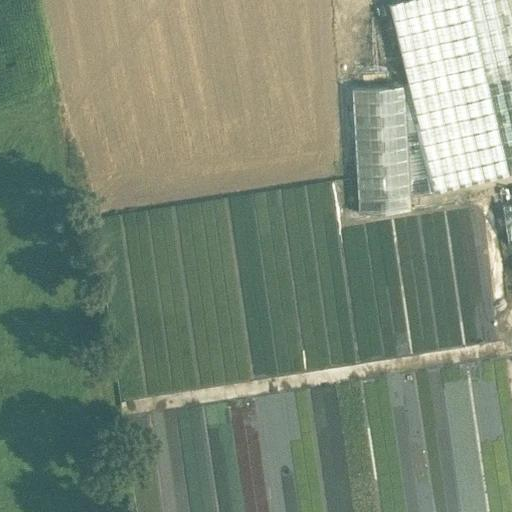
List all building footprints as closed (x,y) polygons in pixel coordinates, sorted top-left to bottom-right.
[(511,0),(389,0),(390,0),(409,83),(433,188),(511,169),(511,0)] [(409,83),(352,86),(359,210),(361,226),(412,218),(411,193),(433,188),(409,83)] [(251,191),(237,199),(235,221),(239,229),(258,226),(258,236),(255,231),(238,234),(236,252),(250,245),(274,247),(276,246),(272,239),(270,228),(276,224),(282,225),(295,218),(283,217),(284,205),(298,207),(334,200),(335,187),(329,178),(273,188),(265,192),(251,191)] [(361,226),(352,228),(358,265),(511,239),(511,201),(412,218),(361,226)] [(298,302),(344,302),(344,259),(326,259),(326,266),(304,266),(304,260),(290,260),(290,275),(321,274),(321,292),(298,292),(298,302)] [(459,280),(404,300),(410,316),(464,296),(459,280)] [(373,432),(347,435),(352,489),(385,486),(381,447),(375,448),(373,432)]
